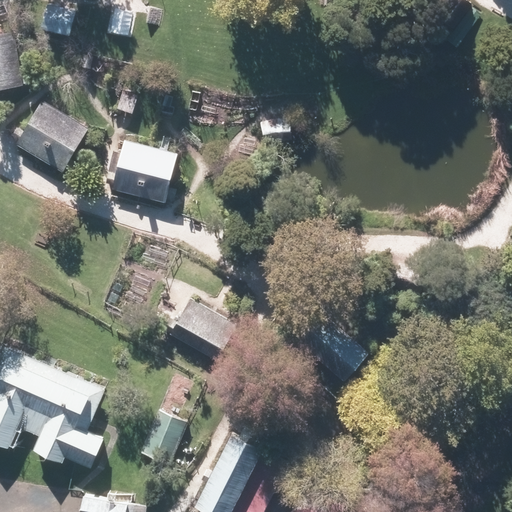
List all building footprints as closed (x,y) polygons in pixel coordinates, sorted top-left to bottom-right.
[(470,3),(464,0),(444,0),(431,18),(448,31),(470,3)] [(39,8),(33,32),(66,40),(72,16),(39,8)] [(117,8),(111,34),(131,39),(137,13),(117,8)] [(0,65),(15,62),(9,35),(0,36),(0,65)] [(15,62),(0,65),(0,91),(20,88),(15,62)] [(64,114),(42,101),(24,131),(17,127),(13,134),(19,138),(15,145),(39,159),(64,114)] [(88,129),(64,114),(39,159),(63,173),(88,129)] [(284,121),(259,122),(260,143),(285,143),(284,121)] [(105,190),(132,196),(143,148),(116,142),(105,190)] [(170,155),(143,148),(132,196),(159,203),(170,155)] [(395,265),(391,278),(414,286),(418,273),(395,265)] [(232,325),(182,299),(166,330),(216,356),(232,325)] [(366,350),(314,308),(289,337),(340,380),(366,350)] [(105,387),(2,344),(0,349),(0,446),(7,449),(8,445),(13,448),(20,430),(38,437),(32,450),(62,463),(65,458),(91,469),(104,438),(88,431),(105,387)] [(187,418),(157,407),(139,453),(168,465),(187,418)] [(234,511),(266,451),(234,434),(196,505),(209,511),(234,511)] [(344,511),(349,505),(309,480),(289,511),(344,511)] [(145,511),(146,505),(82,496),(79,511),(145,511)]
